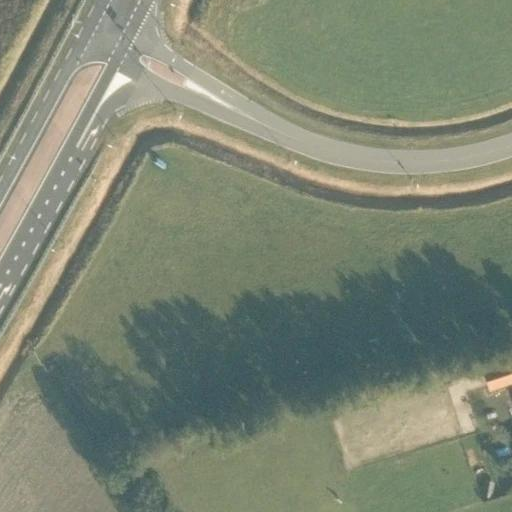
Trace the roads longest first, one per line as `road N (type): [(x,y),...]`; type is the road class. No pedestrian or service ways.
road 1 (tertiary): [(511,141),(470,155),(366,157),(311,144),(250,116)]
road 2 (trunk): [(0,269),(115,59)]
road 3 (trunk): [(84,28),(0,184)]
road 4 (tertiary): [(115,59),(183,96),(250,116)]
road 5 (tertiary): [(250,116),(128,35)]
